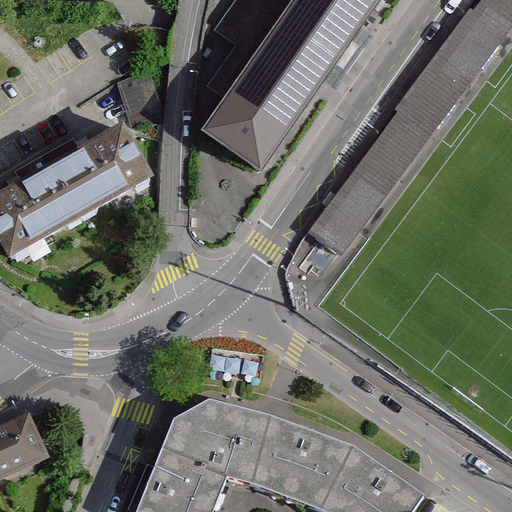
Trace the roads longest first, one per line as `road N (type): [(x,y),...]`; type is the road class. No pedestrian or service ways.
road 1 (residential): [(511,509),(223,292)]
road 2 (tertiary): [(223,292),(434,0)]
road 3 (residential): [(194,0),(171,190),(169,330)]
road 4 (residential): [(169,330),(96,511)]
road 5 (tertiary): [(48,350),(98,356),(169,330)]
